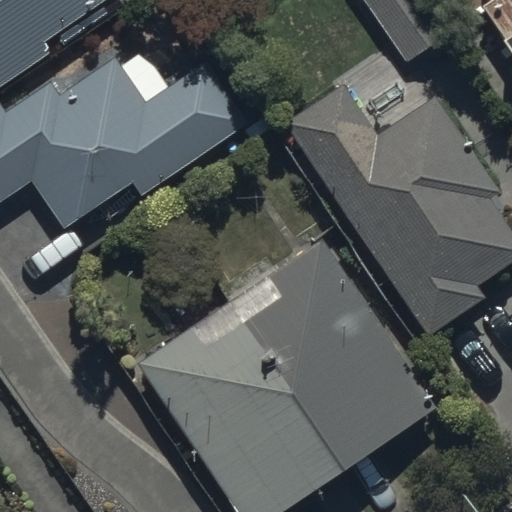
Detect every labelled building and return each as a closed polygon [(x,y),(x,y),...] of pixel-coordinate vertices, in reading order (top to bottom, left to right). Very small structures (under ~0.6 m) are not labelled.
[(0,0),(0,91),(52,55),(45,44),(108,0),(0,0)] [(424,0),(367,0),(409,61),(448,34),(424,0)] [(511,0),(495,0),(486,7),(511,44),(511,0)] [(0,101),(0,200),(30,180),(64,230),(134,182),(141,193),(248,121),(209,63),(170,89),(144,51),(123,66),(118,59),(61,98),(52,84),(9,114),(0,101)] [(393,280),(428,336),(488,298),(479,283),(511,262),(511,228),(495,201),(504,195),(441,95),(378,135),(346,84),(283,123),(385,285),(393,280)] [(288,511),(438,409),(321,237),(137,364),(237,511),(288,511)]
